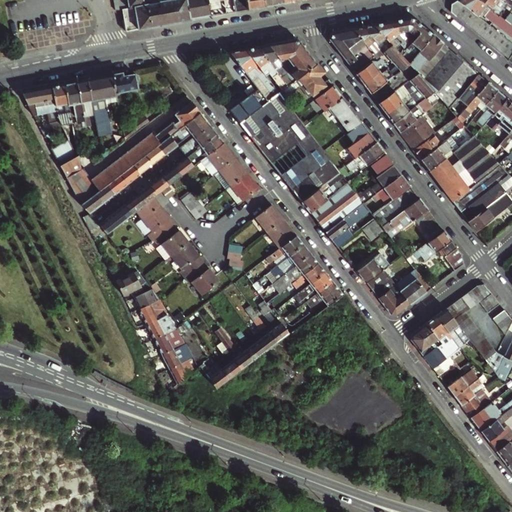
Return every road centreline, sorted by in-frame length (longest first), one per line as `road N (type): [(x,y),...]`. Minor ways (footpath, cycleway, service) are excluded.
road 1 (residential): [(483,262),(319,47),(312,16)]
road 2 (primary): [(223,447),(0,352)]
road 3 (primary): [(0,386),(223,447)]
road 4 (residential): [(390,333),(511,492)]
road 5 (residential): [(277,187),(390,333)]
road 6 (residential): [(166,43),(277,187)]
road 7 (secondary): [(166,43),(312,16)]
road 8 (primary): [(338,491),(223,447)]
road 9 (residential): [(421,0),(511,80)]
